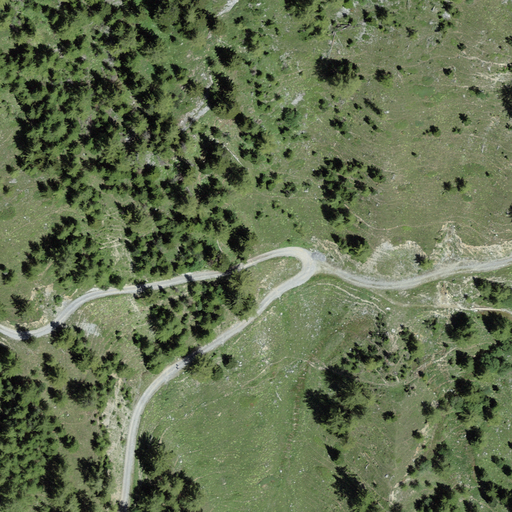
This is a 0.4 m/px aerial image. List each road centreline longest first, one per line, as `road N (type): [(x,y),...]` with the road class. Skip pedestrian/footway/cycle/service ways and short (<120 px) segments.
road 1 (track): [(309,270),(303,257),(278,254),(86,297),(36,333),(0,328)]
road 2 (track): [(309,270),(141,400),(129,429),(121,511)]
road 3 (track): [(511,260),(385,287),(309,270)]
